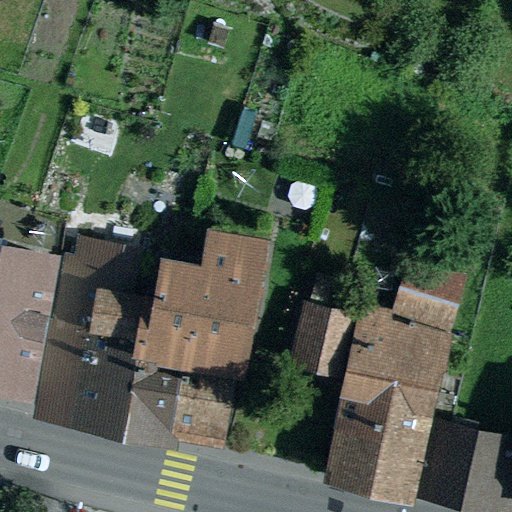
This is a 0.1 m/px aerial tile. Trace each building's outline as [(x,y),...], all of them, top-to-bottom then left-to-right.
[(210,260),(158,249),(148,297),(142,328),(185,337),(183,349),(227,358),(250,245),(214,238),(210,260)] [(94,333),(80,407),(125,415),(142,328),(148,297),(124,293),(129,269),(108,265),(111,248),(73,241),(61,299),(68,300),(63,327),(94,333)] [(0,373),(27,380),(56,260),(0,246),(0,373)] [(409,258),(393,311),(445,327),(461,274),(409,258)] [(310,301),(297,351),(340,360),(349,311),(310,301)] [(355,342),(328,465),(400,482),(431,358),(376,344),(384,308),(354,301),(346,340),(355,342)] [(63,327),(49,401),(80,407),(94,333),(63,327)] [(142,328),(125,415),(171,424),(183,349),(185,337),(142,328)] [(171,424),(215,433),(227,358),(183,349),(171,424)] [(511,443),(435,427),(423,480),(506,499),(511,473),(511,443)]
